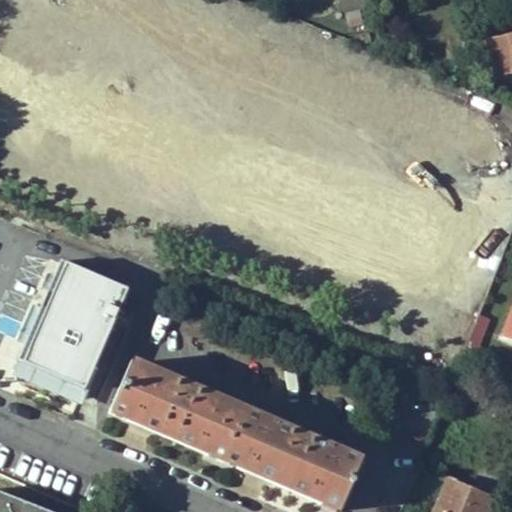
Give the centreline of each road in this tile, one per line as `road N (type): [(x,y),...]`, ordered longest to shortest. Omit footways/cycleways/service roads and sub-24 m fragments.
road 1 (residential): [(508,196),(470,297),(421,308),(0,152)]
road 2 (residential): [(0,11),(7,0),(233,0),(511,107)]
road 3 (residential): [(508,196),(0,30)]
road 4 (residential): [(238,511),(0,411)]
road 5 (unknown): [(347,511),(421,308)]
